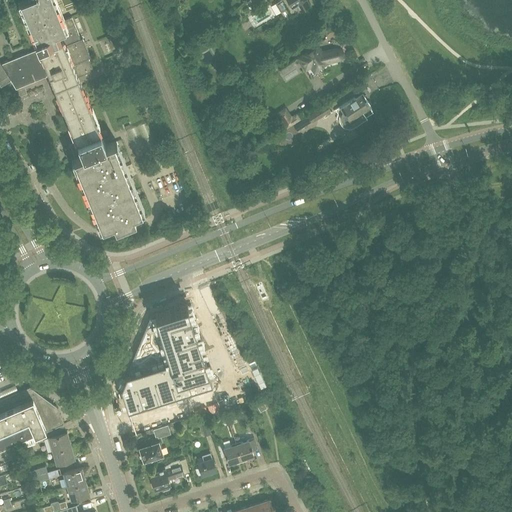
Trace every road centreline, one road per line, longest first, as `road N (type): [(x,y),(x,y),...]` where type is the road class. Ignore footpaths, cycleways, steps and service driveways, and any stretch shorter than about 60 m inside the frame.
road 1 (tertiary): [(105,307),(444,163)]
road 2 (tertiary): [(437,149),(94,280)]
road 3 (residential): [(511,327),(444,163)]
road 4 (residential): [(437,149),(361,0)]
road 5 (tertiary): [(126,511),(74,356)]
road 6 (residential): [(153,511),(269,474)]
